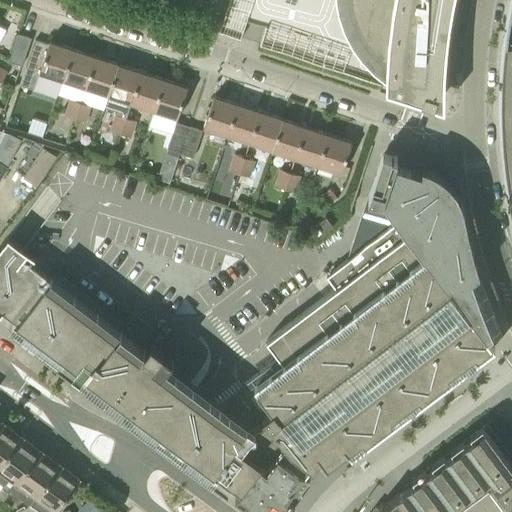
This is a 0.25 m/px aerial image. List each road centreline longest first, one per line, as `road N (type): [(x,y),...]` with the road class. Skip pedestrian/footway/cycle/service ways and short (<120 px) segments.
road 1 (residential): [(62,0),(474,135)]
road 2 (residential): [(511,296),(485,211),(474,135)]
road 3 (residential): [(474,135),(483,0)]
